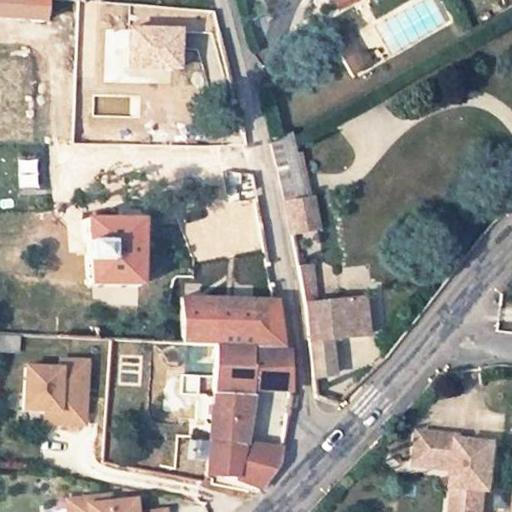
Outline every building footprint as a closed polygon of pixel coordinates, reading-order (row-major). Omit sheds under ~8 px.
[(0,0),(0,17),(42,21),(43,0),(0,0)] [(332,0),(337,8),(351,0),(332,0)] [(358,71),(376,61),(370,51),(365,54),(356,39),(344,47),(358,71)] [(237,147),(246,146),(232,88),(209,94),(219,137),(234,134),(237,147)] [(317,228),(312,198),(310,197),(305,198),(295,152),(291,131),(270,143),(290,233),(317,228)] [(305,198),(310,197),(309,192),(305,173),(301,151),(295,152),(305,198)] [(192,249),(230,249),(229,224),(229,218),(192,218),(192,223),(192,249)] [(136,286),(137,222),(82,221),(87,285),(136,286)] [(296,267),(302,300),(312,377),(332,373),(328,340),(366,336),(362,298),(316,304),(311,264),(296,267)] [(259,297),(259,302),(192,300),(192,295),(177,294),(178,299),(181,345),(213,347),(280,350),(273,302),(271,288),(263,288),(263,297),(259,297)] [(0,335),(56,338),(95,340),(94,314),(74,314),(75,309),(0,307),(0,335)] [(210,420),(207,474),(240,477),(263,488),(277,468),(281,451),(243,446),(250,391),(250,385),(290,388),(289,350),(280,350),(213,347),(212,395),(210,420)] [(44,411),(56,412),(56,424),(84,425),(86,362),(58,361),(58,370),(24,368),(23,410),(44,411)] [(23,410),(24,368),(15,368),(14,410),(23,410)] [(210,420),(212,395),(197,395),(196,420),(210,420)] [(56,412),(44,411),(44,424),(56,424),(56,412)] [(480,511),(483,492),(491,493),(495,446),(458,442),(458,437),(417,433),(413,466),(455,471),(450,511),(480,511)] [(232,497),(246,505),(250,507),(263,488),(240,477),(232,497)] [(100,511),(110,510),(108,499),(98,500),(100,511)] [(110,510),(100,511),(98,500),(63,506),(64,511),(130,511),(130,507),(110,510)]
